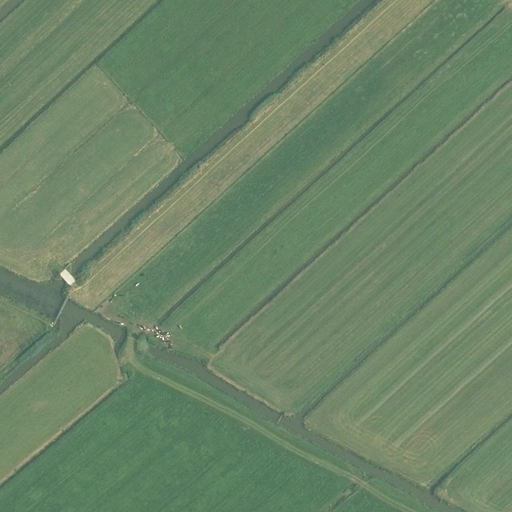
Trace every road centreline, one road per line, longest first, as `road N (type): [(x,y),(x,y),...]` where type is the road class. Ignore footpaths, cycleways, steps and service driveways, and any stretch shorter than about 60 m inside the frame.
road 1 (track): [(406,511),(144,370),(130,345),(138,329),(152,329),(232,357),(511,102)]
road 2 (track): [(138,329),(61,272),(52,251),(64,238)]
